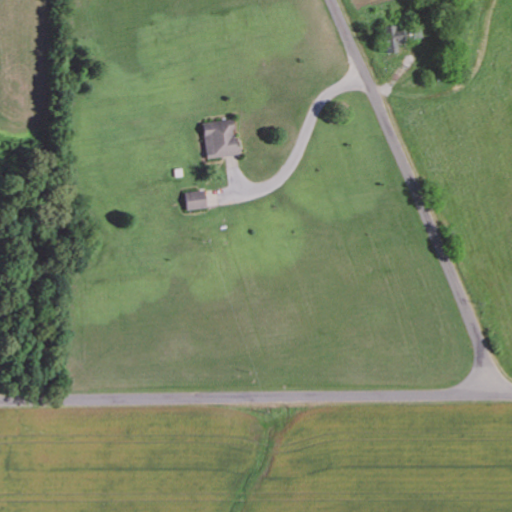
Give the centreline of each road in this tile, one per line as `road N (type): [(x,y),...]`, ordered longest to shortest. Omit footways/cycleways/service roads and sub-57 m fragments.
road 1 (residential): [(488,393),(0,400)]
road 2 (residential): [(488,393),(481,344),(332,0)]
